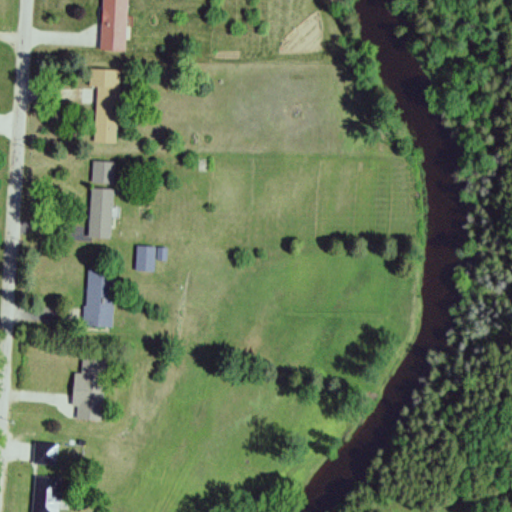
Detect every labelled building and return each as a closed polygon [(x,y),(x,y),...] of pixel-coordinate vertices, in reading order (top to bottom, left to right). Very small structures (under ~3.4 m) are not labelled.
[(101,0),(100,51),(124,52),(126,0),(101,0)] [(95,88),(94,143),(116,144),(118,70),(89,70),(88,87),(95,88)] [(113,184),(113,163),(92,163),(92,184),(113,184)] [(112,190),(90,189),(88,238),(110,239),(112,190)] [(134,271),(155,272),(155,260),(165,261),(166,248),(136,246),(134,271)] [(87,268),(82,326),(105,328),(110,270),(87,268)] [(103,358),(81,357),(80,374),(74,374),(71,420),(100,421),(103,358)] [(57,443),(33,443),(33,465),(57,465),(57,443)] [(55,511),(59,479),(34,476),(30,511),(55,511)]
